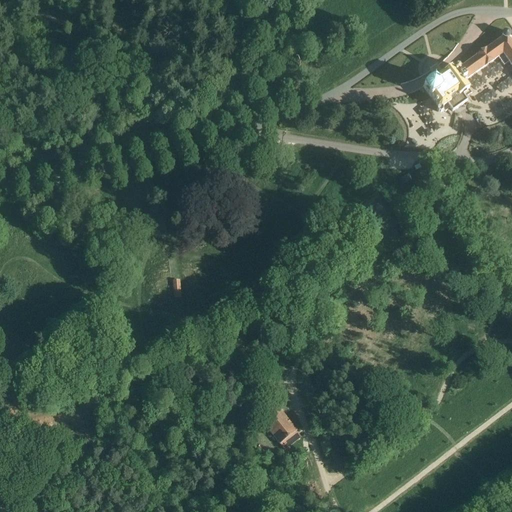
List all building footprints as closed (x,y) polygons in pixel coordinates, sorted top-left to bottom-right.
[(502,38),(460,69),(458,67),(456,67),(455,69),(454,69),(453,66),(441,75),(441,74),(435,78),(435,79),(434,80),(434,79),(423,87),(431,98),(437,107),(437,111),(438,113),(441,113),(443,112),(445,112),(447,111),(450,115),(450,116),(454,116),(453,114),(457,119),(471,109),(464,97),(469,94),(467,91),(469,90),(464,82),(499,57),(504,66),(509,63),(511,66),(511,36),(510,37),(510,35),(510,34),(508,32),(506,31),(504,32),(502,34),(502,36),(502,38)] [(403,184),(411,180),(408,176),(401,180),(403,184)] [(469,285),(474,293),(488,284),(483,276),(469,285)] [(172,281),(173,298),(180,298),(179,280),(172,281)] [(216,342),(205,346),(209,357),(220,353),(216,342)] [(277,407),(261,420),(285,451),(301,439),(296,432),(277,407)]
